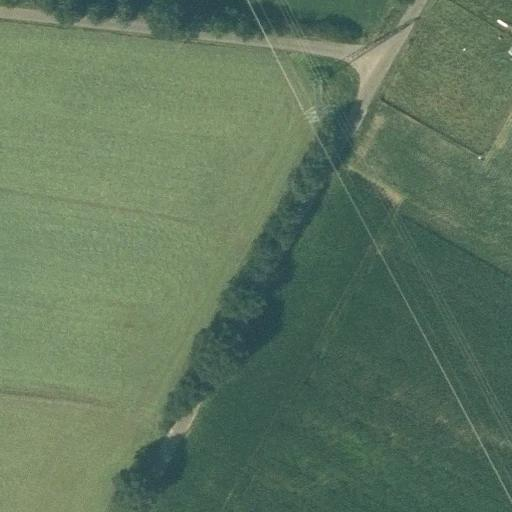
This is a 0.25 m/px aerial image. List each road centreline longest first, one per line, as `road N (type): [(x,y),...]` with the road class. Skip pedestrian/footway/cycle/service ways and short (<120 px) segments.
road 1 (unclassified): [(387,57),(132,511)]
road 2 (unclassified): [(0,13),(387,57)]
